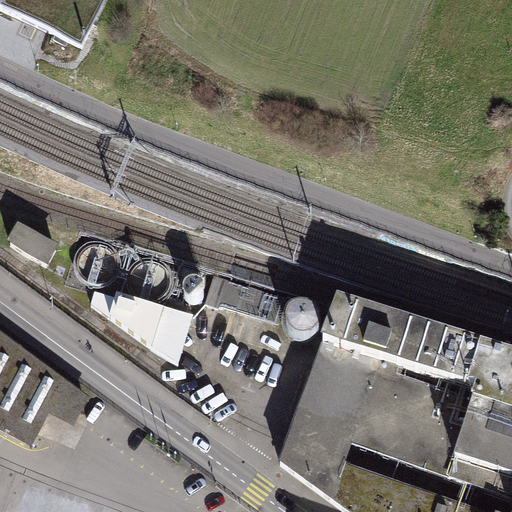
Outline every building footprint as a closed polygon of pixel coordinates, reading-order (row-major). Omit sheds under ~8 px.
[(8,0),(3,14),(30,26),(45,33),(84,50),(88,42),(106,0),(8,0)] [(18,223),(6,243),(47,268),(59,247),(18,223)] [(214,277),(205,307),(219,311),(220,308),(280,326),(288,300),(214,277)] [(95,293),(91,306),(179,366),(193,317),(116,294),(115,299),(95,293)] [(511,511),(511,357),(348,306),(295,444),(284,470),(345,511),(511,511)] [(0,431),(26,447),(61,385),(0,338),(0,431)]
